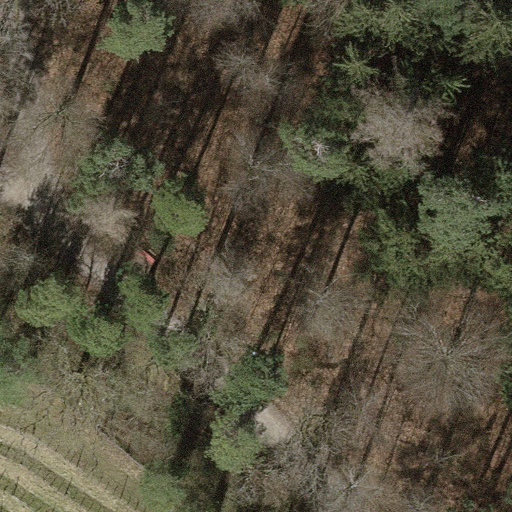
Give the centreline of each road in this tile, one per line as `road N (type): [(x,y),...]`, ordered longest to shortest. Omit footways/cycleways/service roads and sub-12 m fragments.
road 1 (track): [(35,212),(106,271),(339,511)]
road 2 (track): [(13,0),(35,212)]
